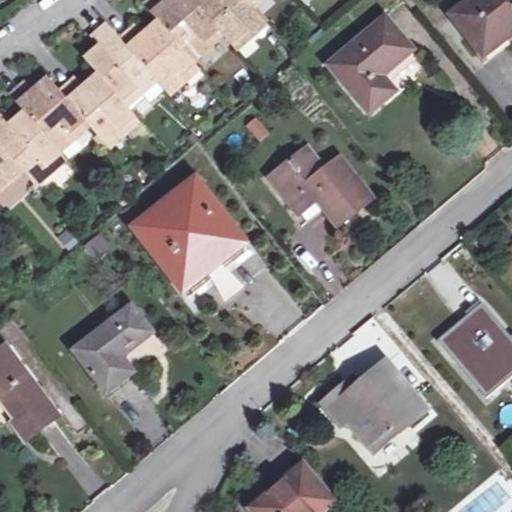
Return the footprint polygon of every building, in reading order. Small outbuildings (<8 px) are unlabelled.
[(202,0),(198,4),(193,0),(173,0),(171,3),(173,5),(168,9),(159,0),(151,0),(146,5),(161,22),(146,36),(149,39),(144,43),(134,30),(122,40),(108,24),(97,34),(98,35),(109,47),(104,52),(101,48),(88,60),(91,65),(76,78),(87,92),(83,95),(81,92),(70,101),(51,79),(36,92),(40,96),(35,100),(24,87),(13,96),(28,114),(13,127),(15,130),(11,135),(0,121),(0,183),(5,179),(10,186),(25,172),(38,187),(54,174),(48,167),(64,154),(62,153),(77,140),(72,134),(87,121),(92,127),(106,144),(121,131),(126,137),(142,124),(129,108),(123,102),(138,89),(143,95),(159,82),(172,98),(187,85),(182,78),(197,64),(195,62),(211,49),(206,43),(221,31),(226,36),(233,45),(249,32),(255,38),(270,25),(256,10),(251,4),(256,0),(202,0)] [(173,5),(171,3),(168,0),(159,0),(168,9),(173,5)] [(256,0),(251,4),(256,10),(267,0),(256,0)] [(511,0),(474,0),(454,16),(480,50),(508,27),(511,32),(511,0)] [(414,51),(387,19),(331,67),(371,114),(396,93),(384,78),(414,51)] [(149,39),(146,36),(138,27),(134,30),(144,43),(149,39)] [(206,43),(211,49),(226,36),(221,31),(206,43)] [(249,32),(233,45),(239,52),(255,38),(249,32)] [(109,47),(98,35),(93,38),(101,48),(104,52),(109,47)] [(182,78),(187,85),(203,71),(197,64),(182,78)] [(87,92),(76,78),(72,82),(81,92),(83,95),(87,92)] [(40,96),(36,92),(28,83),(24,87),(35,100),(40,96)] [(123,102),(129,108),(143,95),(138,89),(123,102)] [(15,130),(13,127),(3,117),(0,119),(0,121),(11,135),(15,130)] [(259,118),(248,125),(259,143),(270,136),(259,118)] [(72,134),(77,140),(92,127),(87,121),(72,134)] [(121,131),(106,144),(112,150),(126,137),(121,131)] [(340,227),(372,201),(340,160),(321,175),(318,170),(322,167),(309,150),(291,165),(295,170),(285,177),(282,174),(274,181),(301,215),(320,201),(340,227)] [(48,167),(54,174),(69,160),(64,154),(48,167)] [(5,179),(0,183),(0,193),(10,186),(5,179)] [(252,252),(197,182),(137,230),(191,299),(252,252)] [(511,338),(483,304),(438,343),(487,400),(511,378),(511,338)] [(155,334),(134,307),(76,351),(110,394),(137,374),(125,358),(155,334)] [(62,417),(9,348),(0,354),(0,397),(0,398),(18,422),(16,424),(29,441),(62,417)] [(428,411),(388,364),(356,391),(350,384),(325,405),(343,426),(349,422),(375,453),(409,423),(411,426),(428,411)] [(323,511),(332,504),(304,470),(255,511),(256,511),(323,511)]
